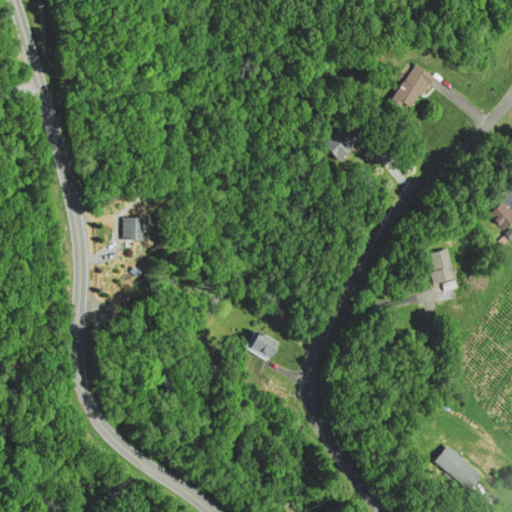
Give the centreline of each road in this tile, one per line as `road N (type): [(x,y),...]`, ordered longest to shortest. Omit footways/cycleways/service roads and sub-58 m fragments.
road 1 (residential): [(213,511),(117,440),(91,408),(77,358),(72,197),(13,0)]
road 2 (residential): [(391,511),(322,423),(314,372),(338,310),(389,225),(511,92)]
